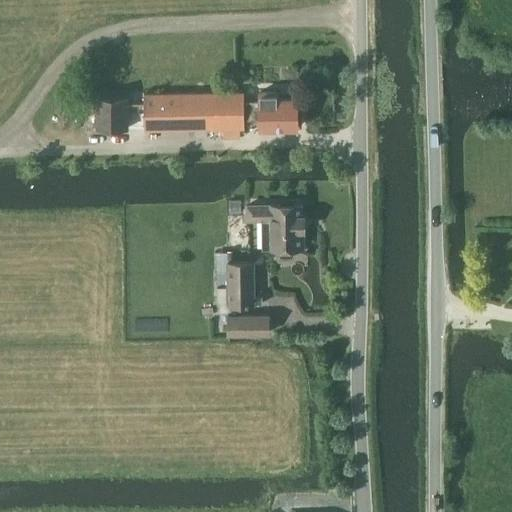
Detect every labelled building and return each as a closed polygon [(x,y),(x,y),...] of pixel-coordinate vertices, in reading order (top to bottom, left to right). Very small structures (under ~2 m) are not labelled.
[(297,98),(278,98),(278,91),(260,91),(261,101),(245,101),(244,91),(144,93),(145,130),(245,128),(245,118),(261,117),(261,127),(298,127),(297,98)] [(129,128),(130,95),(95,94),(94,127),(129,128)] [(294,249),(294,247),(301,247),(301,243),(303,242),(303,233),(301,232),(301,229),(305,229),(305,215),(301,215),(301,203),(272,203),(272,204),(248,204),(248,218),(265,218),(266,247),(280,247),(280,249),(282,254),(292,254),(294,249)] [(228,285),(218,285),(219,302),(229,302),(229,303),(229,304),(254,304),(263,304),(263,296),(255,296),(254,261),(228,261),(228,285)] [(241,318),(229,318),(229,333),(269,333),(269,316),(241,316),(241,318)]
